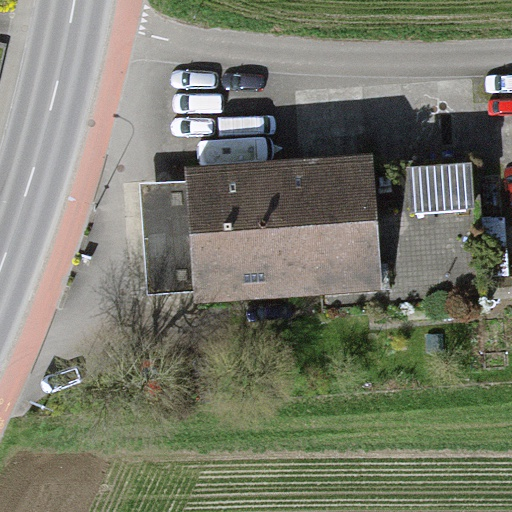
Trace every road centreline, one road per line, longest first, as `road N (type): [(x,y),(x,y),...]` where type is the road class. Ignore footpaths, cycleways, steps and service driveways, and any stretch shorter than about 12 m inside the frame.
road 1 (residential): [(77,11),(203,48),(413,61),(511,54)]
road 2 (primary): [(0,279),(77,11)]
